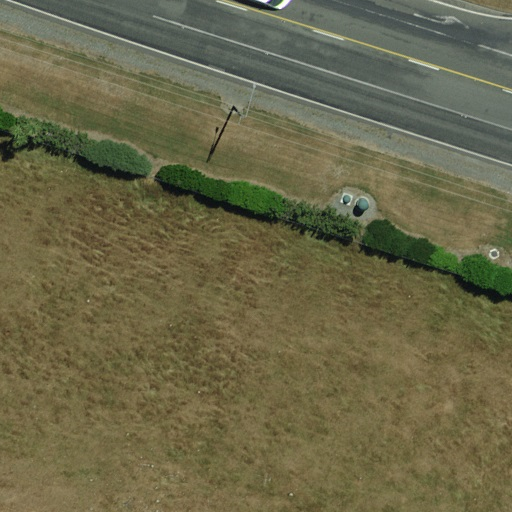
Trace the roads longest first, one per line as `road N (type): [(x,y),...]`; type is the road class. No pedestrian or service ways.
road 1 (trunk): [(511,94),(197,0)]
road 2 (trunk): [(242,0),(464,36),(511,36)]
